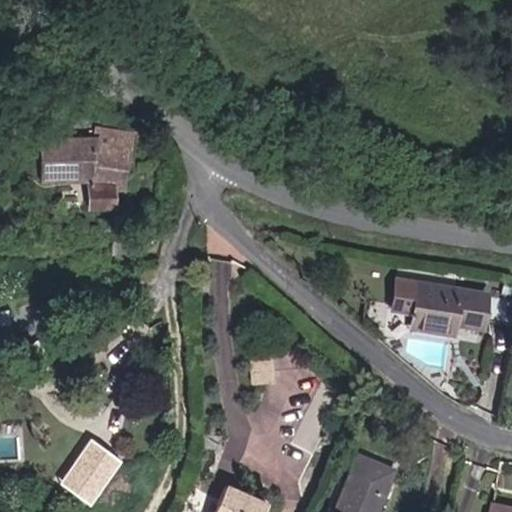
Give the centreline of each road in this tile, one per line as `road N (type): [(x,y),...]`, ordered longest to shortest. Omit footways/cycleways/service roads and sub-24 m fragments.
road 1 (residential): [(193,148),(194,189),(227,228),(477,431),(511,438)]
road 2 (unclassified): [(193,148),(314,222),(511,244)]
road 3 (unclassified): [(90,0),(113,61),(193,148)]
